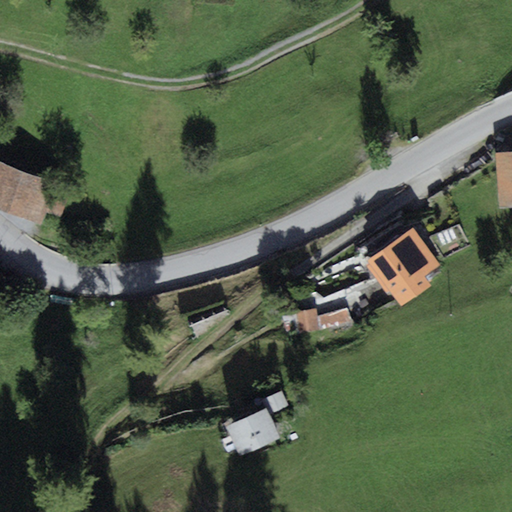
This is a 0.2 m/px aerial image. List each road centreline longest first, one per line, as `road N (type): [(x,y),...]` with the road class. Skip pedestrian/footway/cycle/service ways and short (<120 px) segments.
road 1 (tertiary): [(0,224),(28,248),(72,267),(126,274),(174,267),(335,207),(511,106)]
road 2 (track): [(435,151),(425,178),(105,425),(48,511)]
road 3 (track): [(0,49),(168,84),(219,80),(376,0)]
